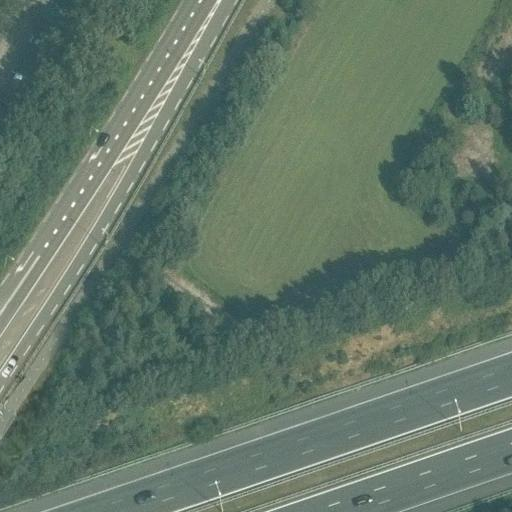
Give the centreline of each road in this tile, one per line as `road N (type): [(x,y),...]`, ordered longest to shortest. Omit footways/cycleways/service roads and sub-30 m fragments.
road 1 (primary): [(0,382),(161,132),(235,0)]
road 2 (motorway): [(511,373),(111,511)]
road 3 (primary): [(201,0),(0,325)]
road 4 (motorway): [(333,511),(511,450)]
